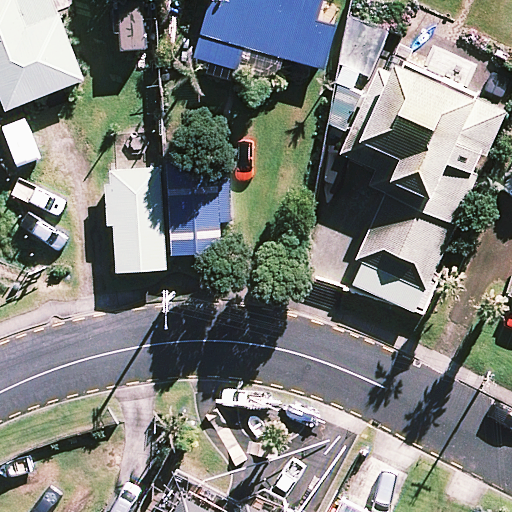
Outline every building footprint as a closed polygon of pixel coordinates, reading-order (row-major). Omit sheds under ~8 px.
[(87,78),(57,0),(0,0),(0,80),(9,106),(87,78)] [(149,0),(108,0),(108,44),(149,45),(149,0)] [(323,0),(214,0),(199,55),(245,68),(251,44),(327,65),(340,20),(320,14),(323,0)] [(395,32),(361,18),(343,59),(377,74),(395,32)] [(509,103),(401,56),(368,133),(390,142),(373,182),(390,189),(351,280),(419,310),(509,103)] [(172,251),(167,165),(111,166),(112,223),(119,223),(120,268),(168,267),(168,251),(172,251)] [(167,165),(172,251),(233,251),(232,165),(167,165)] [(271,511),(182,464),(155,511),(271,511)] [(363,511),(344,501),(337,511),(363,511)]
